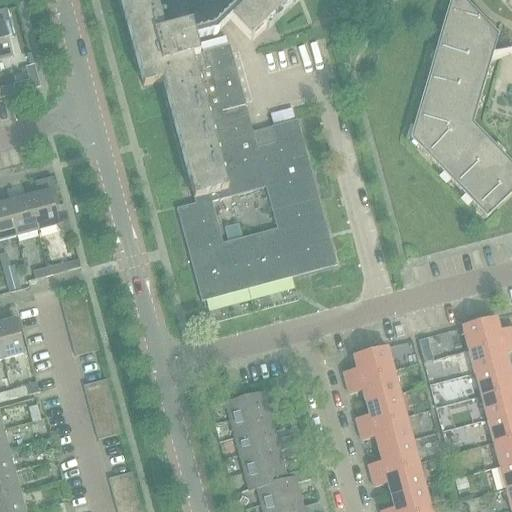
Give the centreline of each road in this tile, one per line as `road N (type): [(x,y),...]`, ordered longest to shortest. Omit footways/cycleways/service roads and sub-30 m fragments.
road 1 (residential): [(378,310),(316,78),(264,91)]
road 2 (residential): [(162,361),(91,111)]
road 3 (residential): [(103,511),(41,287)]
road 4 (residential): [(348,511),(301,330)]
road 5 (residential): [(198,511),(162,361)]
road 6 (residential): [(301,330),(162,361)]
road 7 (residential): [(511,276),(378,310)]
